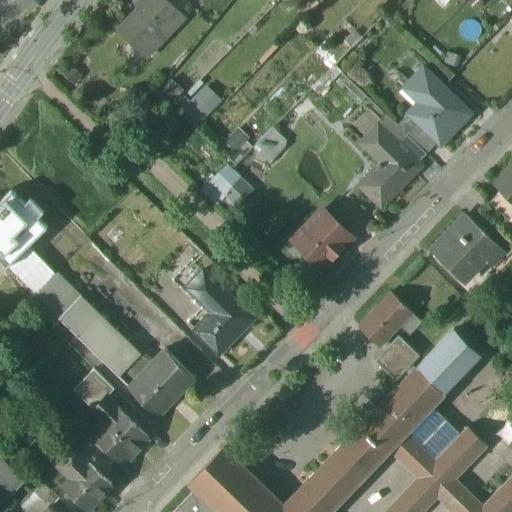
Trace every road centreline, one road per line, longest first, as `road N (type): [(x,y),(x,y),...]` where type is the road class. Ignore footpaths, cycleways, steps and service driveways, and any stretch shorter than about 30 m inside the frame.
road 1 (residential): [(134,511),(511,125)]
road 2 (tertiary): [(0,101),(80,0)]
